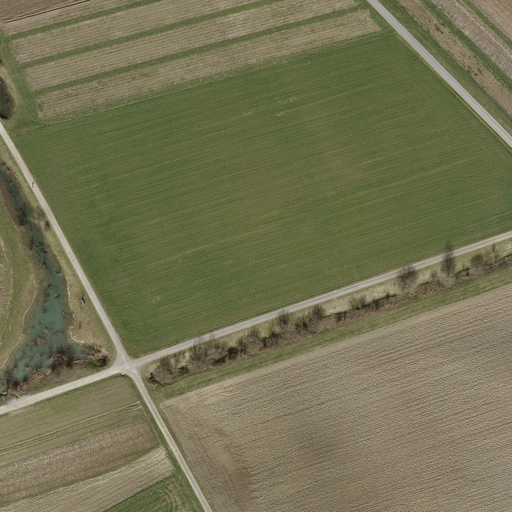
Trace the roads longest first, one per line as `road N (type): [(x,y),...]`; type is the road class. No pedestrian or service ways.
road 1 (track): [(0,408),(511,233)]
road 2 (track): [(0,121),(209,511)]
road 3 (track): [(511,149),(371,0)]
